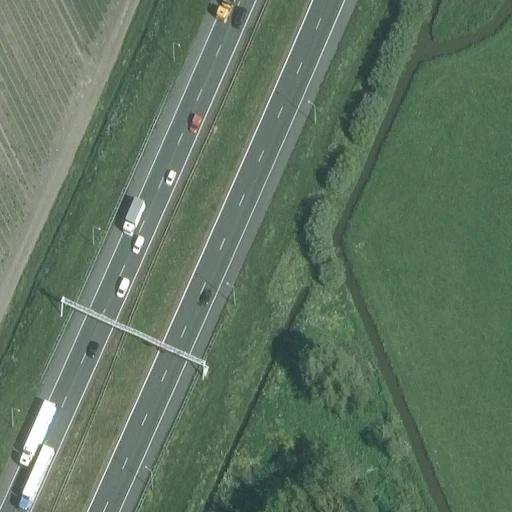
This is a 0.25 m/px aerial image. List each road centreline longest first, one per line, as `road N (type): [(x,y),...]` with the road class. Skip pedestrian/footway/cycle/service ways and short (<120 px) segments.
road 1 (motorway): [(252,0),(24,511)]
road 2 (motorway): [(102,511),(328,0)]
